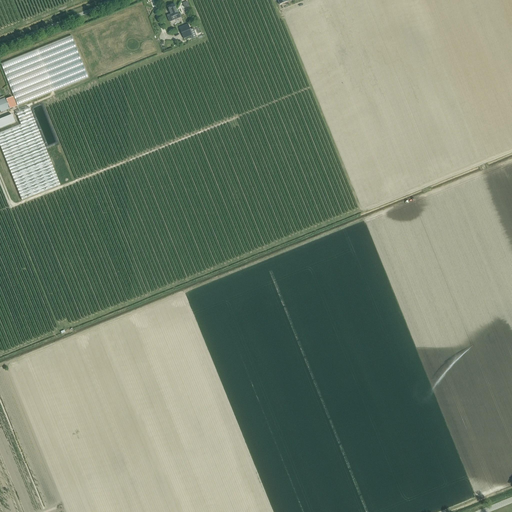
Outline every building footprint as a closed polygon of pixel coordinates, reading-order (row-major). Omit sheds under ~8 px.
[(178,15),(174,5),(167,7),(170,14),(167,16),(169,22),(181,17),(180,14),(178,15)] [(183,39),(192,36),(193,38),(197,36),(194,30),(195,30),(194,29),(191,24),(188,25),(179,28),(183,39)] [(71,36),(1,64),(18,107),(89,79),(71,36)] [(0,111),(0,113),(9,109),(16,106),(13,97),(6,100),(5,98),(0,100),(0,111)] [(29,108),(16,113),(21,125),(0,132),(0,145),(22,200),(60,185),(29,108)] [(12,115),(0,119),(0,128),(15,123),(12,115)]
